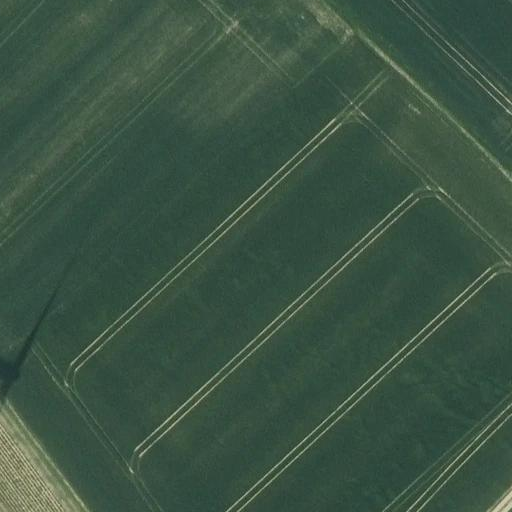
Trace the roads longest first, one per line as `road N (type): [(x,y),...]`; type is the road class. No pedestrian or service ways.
road 1 (track): [(330,0),(511,176)]
road 2 (track): [(75,511),(0,408)]
